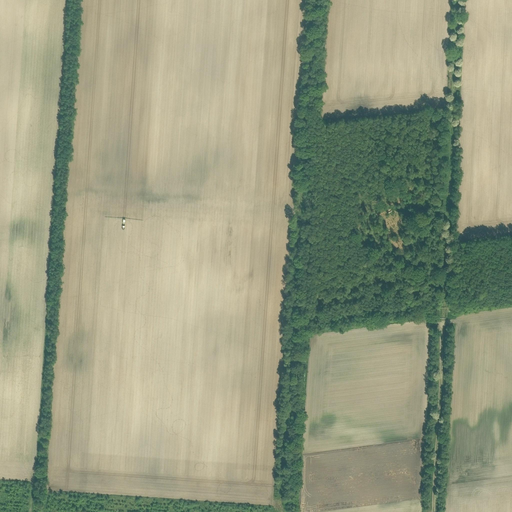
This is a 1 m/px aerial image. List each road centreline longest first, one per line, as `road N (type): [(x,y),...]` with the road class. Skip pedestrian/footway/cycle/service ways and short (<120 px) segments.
road 1 (track): [(281,511),(318,0)]
road 2 (track): [(457,0),(433,511)]
